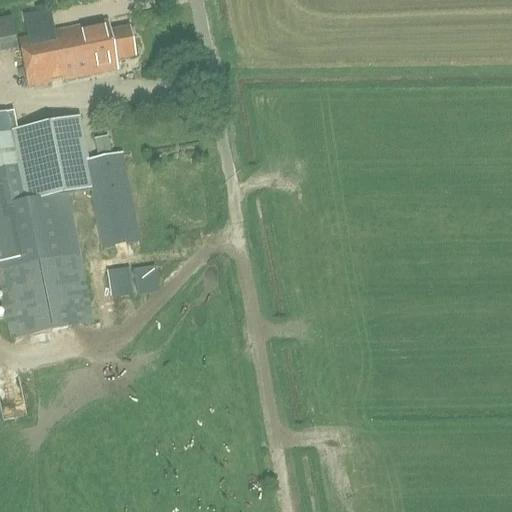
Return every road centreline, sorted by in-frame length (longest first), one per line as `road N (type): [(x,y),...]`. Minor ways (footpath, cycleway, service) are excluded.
road 1 (track): [(236,223),(287,511)]
road 2 (unclassified): [(236,223),(196,0)]
